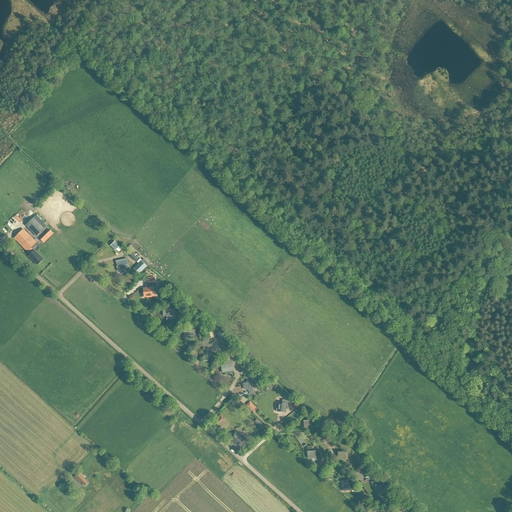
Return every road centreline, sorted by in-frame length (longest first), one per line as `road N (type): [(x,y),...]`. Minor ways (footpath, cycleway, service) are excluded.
road 1 (unclassified): [(299,511),(0,241)]
road 2 (track): [(236,0),(491,232)]
road 3 (track): [(396,511),(373,500),(351,471),(331,465),(306,434),(275,431),(241,459)]
road 4 (track): [(491,232),(405,339)]
